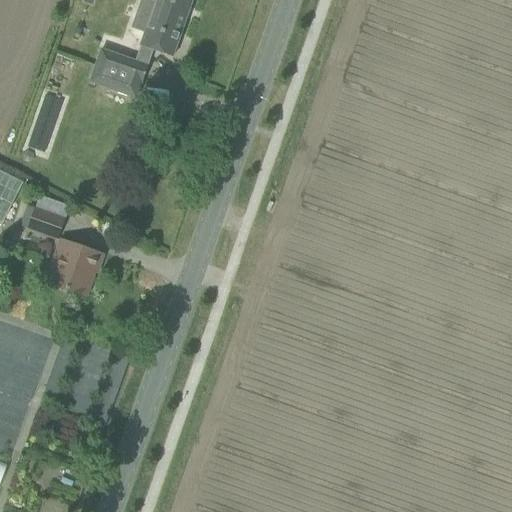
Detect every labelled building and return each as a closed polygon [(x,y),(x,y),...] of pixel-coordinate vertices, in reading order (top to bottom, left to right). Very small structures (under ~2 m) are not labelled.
[(192,0),(156,0),(155,4),(142,0),(141,0),(131,28),(145,33),(140,47),(154,52),(172,58),(192,0)] [(89,83),(135,99),(141,83),(142,84),(148,67),(100,50),(89,83)] [(0,227),(0,228),(22,182),(0,171),(0,227)] [(27,205),(20,225),(57,238),(65,218),(69,207),(39,196),(35,207),(27,205)] [(103,256),(84,249),(62,241),(47,283),(86,297),(94,273),(96,273),(103,256)]
